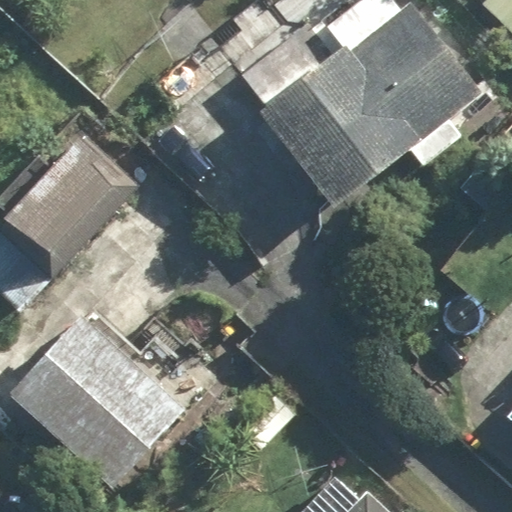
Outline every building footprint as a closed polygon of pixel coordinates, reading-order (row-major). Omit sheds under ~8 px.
[(454,116),(484,93),(415,0),(414,0),(404,7),(398,0),(360,0),(331,22),(325,14),(246,73),(341,200),(415,145),(428,163),(467,133),(454,116)] [(511,0),(486,0),(511,25),(511,0)] [(0,256),(0,294),(40,329),(79,283),(65,271),(137,188),(92,150),(0,256)] [(190,409),(86,309),(15,383),(119,483),(190,409)] [(304,414),(280,391),(243,429),(267,452),(304,414)] [(404,511),(379,484),(366,496),(346,474),(305,511),(404,511)] [(55,511),(43,501),(32,511),(17,511),(0,495),(0,511),(55,511)]
